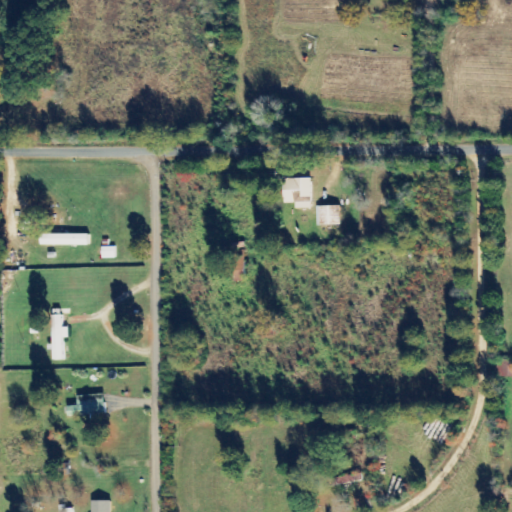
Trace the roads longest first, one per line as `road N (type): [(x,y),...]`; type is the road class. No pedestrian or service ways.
road 1 (residential): [(511,146),(0,153)]
road 2 (residential): [(161,151),(164,511)]
